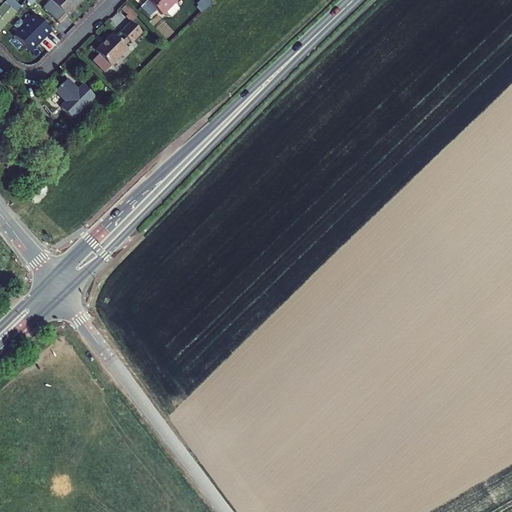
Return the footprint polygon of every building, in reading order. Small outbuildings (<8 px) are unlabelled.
[(10,0),(6,0),(0,8),(0,32),(20,7),(10,0)] [(51,0),(43,8),(59,24),(82,0),(51,0)] [(146,0),(147,0),(162,15),(176,0),(146,0)] [(13,38),(32,54),(51,31),(31,15),(13,38)] [(98,55),(93,61),(104,72),(127,50),(123,46),(128,41),(131,43),(141,33),(131,22),(120,33),(122,35),(117,40),(112,34),(95,52),(98,55)] [(112,67),(119,71),(126,62),(120,57),(112,67)] [(66,102),(60,107),(72,119),(95,97),(83,85),(78,90),(67,80),(55,92),(66,102)]
